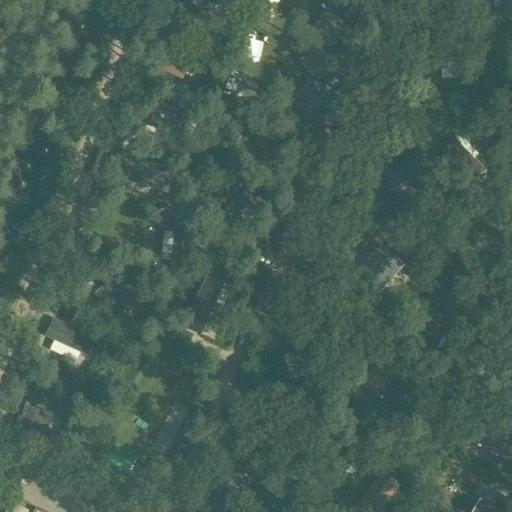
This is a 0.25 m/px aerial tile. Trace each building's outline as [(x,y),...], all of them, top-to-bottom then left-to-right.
[(204,0),(205,0),(212,10),(224,0),(204,0)] [(472,0),(466,0),(464,5),(474,11),(479,4),(472,0)] [(511,0),(501,14),(511,22),(511,0)] [(448,33),(450,41),(439,43),(443,70),(468,68),(463,40),(462,31),(448,33)] [(194,60),(149,39),(139,59),(184,81),(194,60)] [(151,102),(142,126),(178,139),(187,116),(151,102)] [(391,190),(412,177),(399,157),(406,153),(398,139),(383,148),(389,157),(376,165),(391,190)] [(456,141),(443,153),(471,182),(484,170),(456,141)] [(240,144),(235,160),(273,173),(278,157),(240,144)] [(122,161),(116,178),(120,180),(135,185),(141,187),(142,186),(166,194),(172,179),(147,171),(148,170),(122,161)] [(217,172),(209,190),(263,216),(271,198),(217,172)] [(171,206),(160,214),(165,222),(177,214),(171,206)] [(170,262),(169,280),(187,282),(191,235),(173,234),(170,262)] [(405,266),(381,245),(358,271),(381,293),(405,266)] [(414,253),(408,261),(414,267),(421,259),(414,253)] [(120,277),(96,296),(118,324),(142,305),(120,277)] [(205,279),(181,330),(198,337),(221,287),(205,279)] [(53,321),(45,338),(87,357),(94,341),(53,321)] [(311,348),(295,352),(306,397),(322,393),(311,348)] [(382,363),(361,384),(373,398),(380,391),(393,403),(406,390),(392,378),(395,375),(382,363)] [(82,376),(70,379),(72,387),(84,383),(82,376)] [(307,399),(292,404),(295,415),(310,411),(307,399)] [(20,417),(15,432),(47,442),(50,432),(47,431),(53,416),(36,410),(37,406),(28,403),(23,418),(20,417)] [(511,432),(488,421),(479,439),(477,444),(479,445),(505,458),(511,443),(511,432)] [(230,466),(219,504),(232,508),(243,470),(230,466)] [(365,496),(359,504),(368,511),(379,511),(383,508),(399,486),(382,474),(365,496)] [(241,493),(238,505),(249,508),(252,495),(249,494),(250,491),(242,489),(241,493)] [(497,511),(479,501),(471,511),(497,511)]
